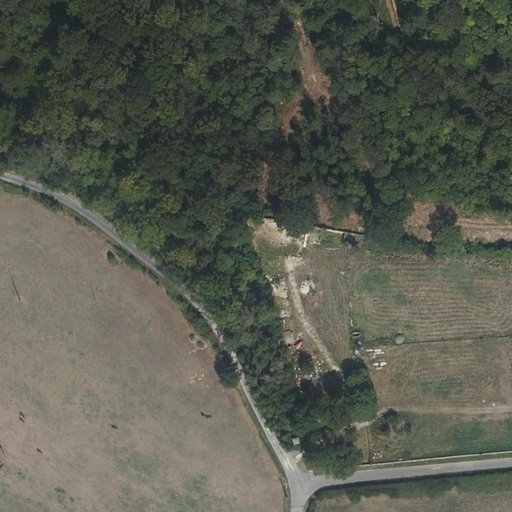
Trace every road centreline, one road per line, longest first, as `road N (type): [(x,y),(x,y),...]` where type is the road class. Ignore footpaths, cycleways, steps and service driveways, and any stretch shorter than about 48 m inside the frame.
road 1 (unclassified): [(301,480),(205,321),(62,198),(0,178)]
road 2 (track): [(205,321),(153,142),(144,0)]
road 3 (unclassified): [(301,480),(511,464)]
